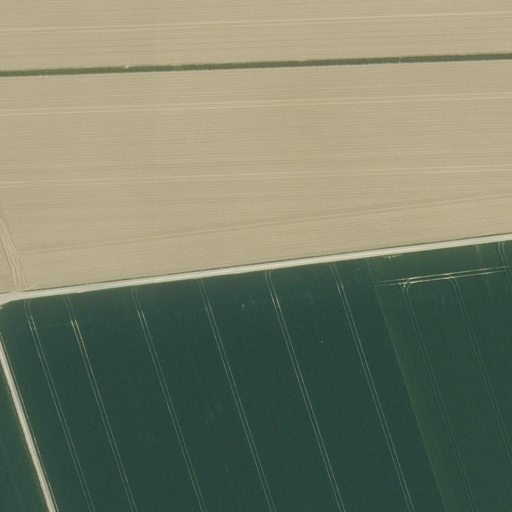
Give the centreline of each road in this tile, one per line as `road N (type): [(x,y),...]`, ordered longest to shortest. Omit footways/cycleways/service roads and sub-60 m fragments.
road 1 (track): [(511,239),(0,303)]
road 2 (track): [(56,511),(0,340)]
